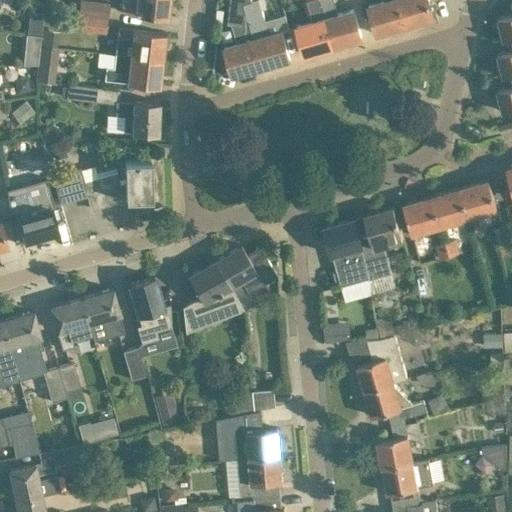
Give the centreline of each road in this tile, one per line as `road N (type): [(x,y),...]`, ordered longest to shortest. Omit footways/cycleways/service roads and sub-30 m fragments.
road 1 (residential): [(321,511),(290,202)]
road 2 (residential): [(464,31),(185,107)]
road 3 (residential): [(196,228),(0,284)]
road 4 (residential): [(437,148),(398,171),(290,202)]
road 5 (residential): [(196,228),(185,107)]
road 6 (residential): [(437,148),(464,31)]
